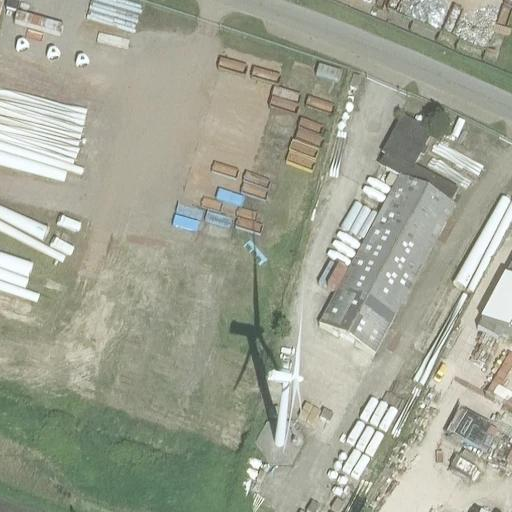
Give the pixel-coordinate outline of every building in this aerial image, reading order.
[(457,192),(412,168),(418,157),(423,159),(427,152),(422,149),(430,135),(416,128),(401,120),(382,155),(382,156),(384,157),(378,167),(385,171),(391,173),(400,178),(342,283),(338,291),(337,291),(317,327),(371,357),(454,208),(449,206),(457,192)] [(480,323),(476,330),(499,343),(503,336),(511,340),(511,262),(504,278),(480,323)] [(448,317),(439,333),(429,328),(422,340),(442,350),(457,322),(448,317)] [(491,395),(511,405),(511,352),(491,395)] [(411,384),(419,372),(401,360),(393,372),(411,384)]
